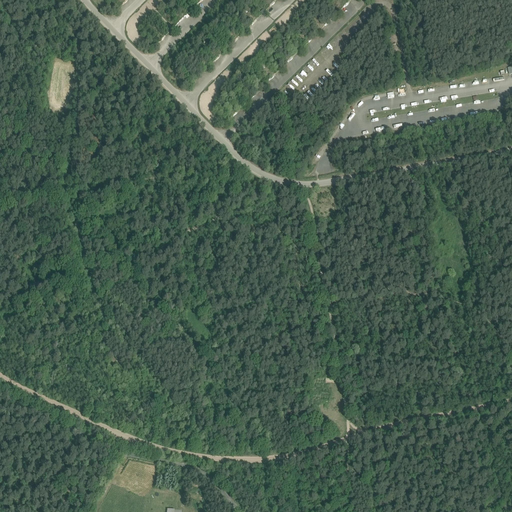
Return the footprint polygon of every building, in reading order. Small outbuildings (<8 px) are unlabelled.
[(185,17),(172,4),(167,9),(180,22),(185,17)] [(257,20),(244,6),(239,12),(252,25),(257,20)] [(331,20),(318,7),(313,13),(326,26),(331,20)] [(165,37),(152,23),(146,29),(159,42),(165,37)] [(239,38),(226,24),(220,30),(233,43),(239,38)] [(312,39),(299,26),(294,31),(307,44),(312,39)] [(220,56),(207,43),(202,48),(215,61),(220,56)] [(294,57),(281,44),(275,49),(289,62),(294,57)] [(315,58),(311,62),(314,66),(319,61),(315,58)] [(202,74),(189,61),(183,66),(196,79),(202,74)] [(275,75),(262,62),(257,67),(270,80),(275,75)] [(257,93),(244,80),(238,85),(251,99),(257,93)] [(238,111),(225,98),(220,104),(233,117),(238,111)] [(325,151),(331,145),(329,142),(323,148),(325,151)]
